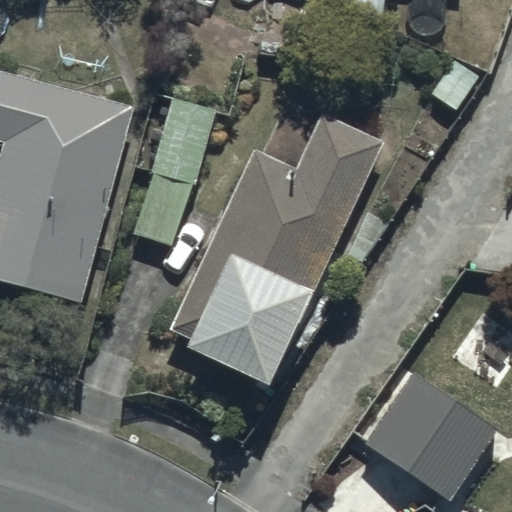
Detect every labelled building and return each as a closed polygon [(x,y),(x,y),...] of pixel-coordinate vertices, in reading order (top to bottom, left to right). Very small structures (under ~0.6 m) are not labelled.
[(298,68),(316,12),(288,3),(276,39),(263,35),(257,54),(298,68)] [(129,110),(0,76),(0,284),(78,305),(129,110)] [(214,114),(170,102),(134,237),(168,246),(184,188),(193,190),(214,114)] [(251,150),(167,334),(184,342),(179,352),(266,391),(379,144),(321,117),(296,170),(251,150)] [(497,431),(408,372),(361,442),(449,502),(497,431)]
